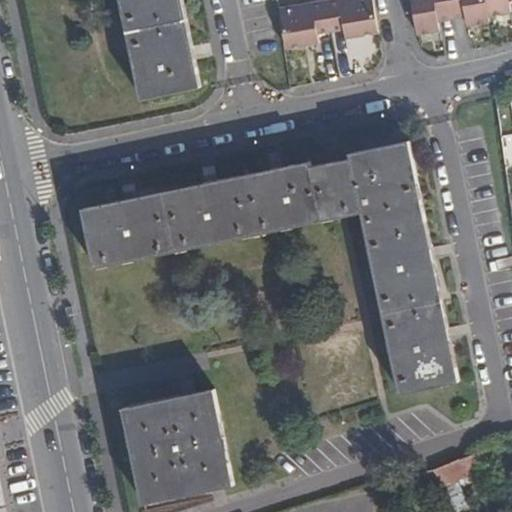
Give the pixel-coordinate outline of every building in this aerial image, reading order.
[(126,0),(146,97),(183,89),(207,83),(188,0),(126,0)] [(334,0),(330,1),(335,29),(350,26),(352,36),(384,31),(378,0),(334,0)] [(415,0),(422,32),(444,27),(443,18),(441,10),(455,7),(454,0),(415,0)] [(470,22),(493,18),(492,12),(489,0),(454,0),(455,7),(467,5),(469,13),(470,22)] [(511,0),(489,0),(492,12),(511,9),(511,0)] [(321,32),(335,29),(330,1),(283,9),(290,48),(322,41),(321,32)] [(455,7),(457,15),(469,13),(467,5),(455,7)] [(443,18),(457,15),(455,7),(441,10),(443,18)] [(312,161),(220,180),(220,182),(141,200),(148,256),(364,211),(402,393),(460,381),(409,139),(352,152),(353,159),(314,168),(312,161)] [(220,182),(220,180),(141,196),(84,208),(97,267),(148,256),(141,200),(220,182)] [(167,399),(179,496),(236,484),(216,389),(167,399)] [(144,503),(179,496),(167,399),(125,408),(144,503)] [(493,459),(487,447),(460,459),(466,470),(493,459)] [(466,470),(460,459),(434,470),(442,485),(468,473),(466,470)]
